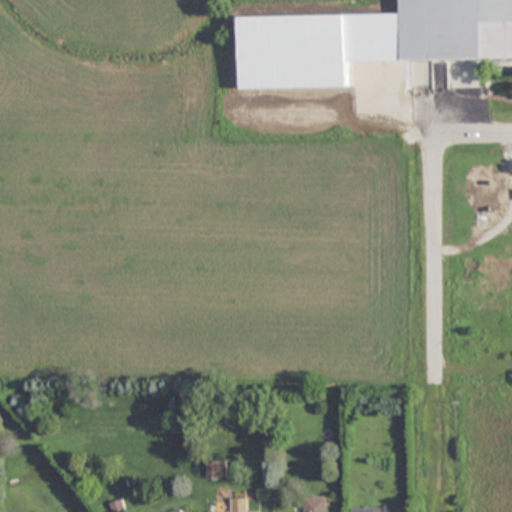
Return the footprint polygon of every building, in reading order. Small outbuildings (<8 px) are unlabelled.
[(511,59),(511,0),(403,0),(404,60),(511,59)] [(497,208),(497,176),(475,176),(475,208),(497,208)] [(511,181),(501,182),(501,202),(511,202),(511,181)] [(327,511),(327,498),(305,498),(304,511),(327,511)] [(260,511),(260,510),(249,510),(249,499),(233,499),(233,511),(213,511),(260,511)]
